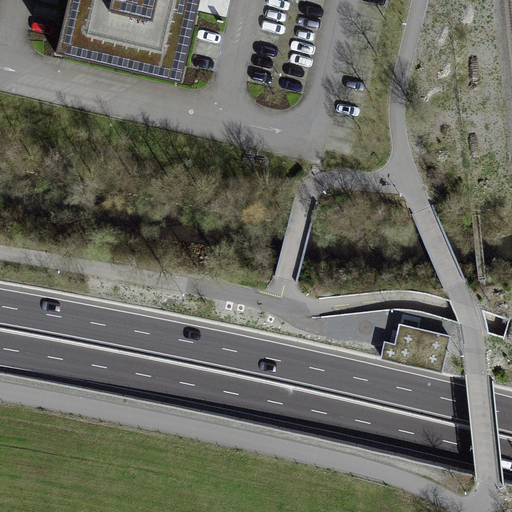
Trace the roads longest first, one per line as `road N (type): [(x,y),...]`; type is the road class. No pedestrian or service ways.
road 1 (primary): [(0,349),(511,455)]
road 2 (primary): [(511,417),(217,350),(0,312)]
